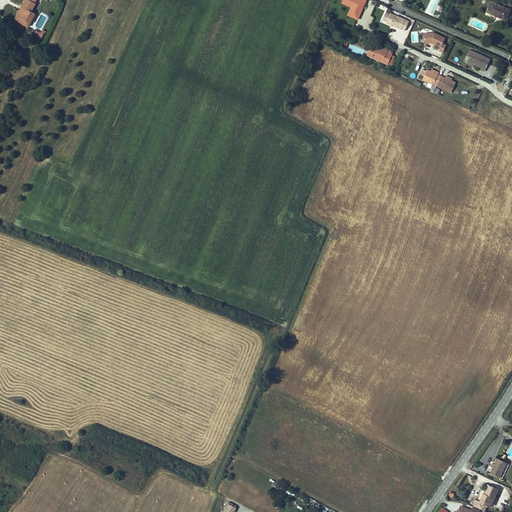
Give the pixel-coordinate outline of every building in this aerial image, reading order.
[(358,19),(366,0),(347,0),(346,3),(353,6),(349,15),(358,19)] [(491,1),(486,12),(505,20),(510,10),(491,1)] [(24,8),(20,16),(30,22),(34,13),(31,12),(32,8),(23,3),(21,7),(24,8)] [(405,30),(409,21),(390,13),(386,22),(405,30)] [(20,16),(17,15),(15,19),(28,26),(29,23),(19,18),(20,16)] [(34,30),(31,34),(40,39),(43,35),(46,32),(43,29),(40,33),(34,30)] [(440,47),(439,50),(443,52),(446,45),(442,43),(445,38),(434,33),(424,33),(425,43),(432,43),(440,47)] [(371,46),(366,55),(387,64),(388,64),(392,55),(393,52),(380,47),(379,49),(371,46)] [(490,59),(472,51),(469,57),(467,61),(474,65),(481,68),(480,69),(485,71),(490,59)] [(392,55),(388,64),(392,66),(396,57),(392,55)] [(437,85),(441,76),(438,74),(431,71),(427,70),(426,71),(423,69),(420,74),(424,76),(422,80),(433,84),(437,85)] [(444,77),(441,76),(437,85),(440,87),(451,92),(455,83),(451,80),(444,77)] [(506,463),(497,459),(494,465),(493,468),(490,474),(499,478),(506,463)] [(509,464),(506,463),(499,478),(502,479),(509,464)] [(479,508),(482,509),(484,504),(488,505),(492,498),(494,499),(498,489),(490,485),(486,495),(483,493),(479,501),(481,502),(479,508)] [(233,511),(236,507),(228,503),(224,511),(223,511),(233,511)]
